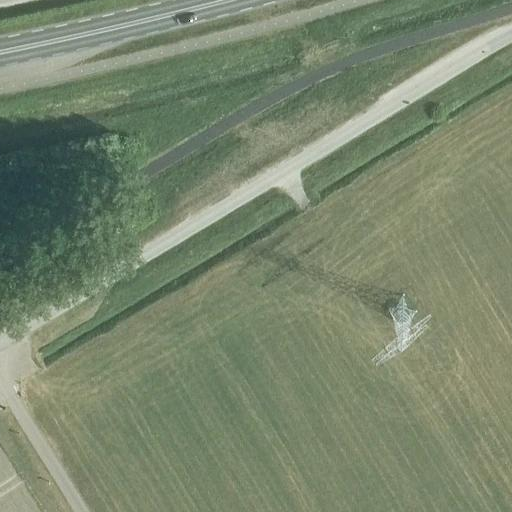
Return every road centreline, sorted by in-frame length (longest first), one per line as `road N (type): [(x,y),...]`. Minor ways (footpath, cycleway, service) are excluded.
road 1 (unclassified): [(0,344),(511,34)]
road 2 (primary): [(0,53),(229,0)]
